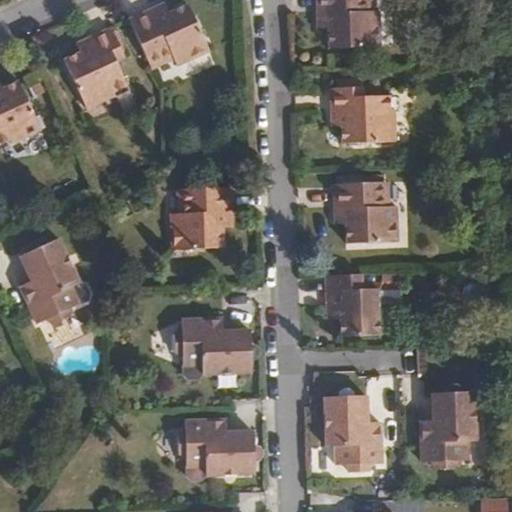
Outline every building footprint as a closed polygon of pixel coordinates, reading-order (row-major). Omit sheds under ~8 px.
[(315,0),(316,16),(327,16),(327,31),(328,50),(380,49),(378,13),(373,13),(366,14),(365,0),(315,0)] [(166,5),(152,11),(157,21),(171,16),(166,5)] [(152,11),(129,22),(151,68),(174,57),(176,62),(179,68),(209,53),(188,7),(171,16),(157,21),(152,11)] [(327,16),(316,16),(317,31),(327,31),(327,16)] [(89,50),(80,54),(66,61),(88,111),(115,99),(113,93),(127,87),(116,63),(125,58),(112,30),(85,42),(89,50)] [(76,46),(80,54),(89,50),(85,42),(76,46)] [(151,68),(153,73),(176,62),(174,57),(151,68)] [(0,146),(12,142),(15,146),(43,132),(20,83),(3,90),(0,91),(0,146)] [(330,90),(332,118),(341,118),(341,128),(342,145),(397,144),(395,112),(391,112),(391,98),(363,99),(363,89),(330,90)] [(341,118),(332,118),(331,127),(341,128),(341,118)] [(335,178),(335,186),(384,184),(385,184),(385,177),(335,178)] [(384,184),(335,186),(335,211),(345,211),(345,226),(346,246),(398,244),(397,209),(391,209),(384,210),(384,184)] [(231,189),(176,191),(177,217),(170,216),(172,257),(227,255),(225,231),(234,230),(231,189)] [(345,211),(335,211),(335,225),(345,226),(345,211)] [(37,294),(24,299),(37,326),(46,323),(53,327),(71,319),(72,310),(80,306),(72,289),(79,286),(57,241),(19,258),(31,284),(33,284),(37,294)] [(361,277),(325,278),(326,312),(339,311),(339,320),(340,337),(379,336),(377,292),(361,292),(361,277)] [(20,289),(24,299),(37,294),(33,284),(31,284),(20,289)] [(339,311),(326,312),(326,320),(339,320),(339,311)] [(208,332),(208,316),(180,318),(179,328),(173,333),(174,352),(181,358),(181,373),(187,379),(197,380),(200,374),(250,372),(249,330),(220,330),(220,333),(208,332)] [(220,316),(208,316),(208,332),(220,333),(220,330),(220,316)] [(434,433),(418,434),(418,462),(427,462),(435,470),(452,469),(459,461),(473,461),(481,456),(482,448),(473,442),(471,393),(431,394),(431,421),(433,421),(434,433)] [(366,425),(368,425),(367,397),(325,398),(327,448),(334,448),(334,466),(343,466),(349,473),(369,472),(375,465),(382,465),(382,437),(366,437),(366,425)] [(224,419),(212,420),(212,435),(224,435),(224,434),(224,419)] [(212,435),(212,420),(184,421),(184,429),(177,435),(178,455),(185,459),(186,476),(191,482),(199,481),(203,476),(254,475),(252,433),(224,434),(224,435),(212,435)] [(418,422),(418,434),(434,433),(433,421),(431,421),(418,422)] [(382,426),(368,425),(366,425),(366,437),(382,437),(382,426)]
